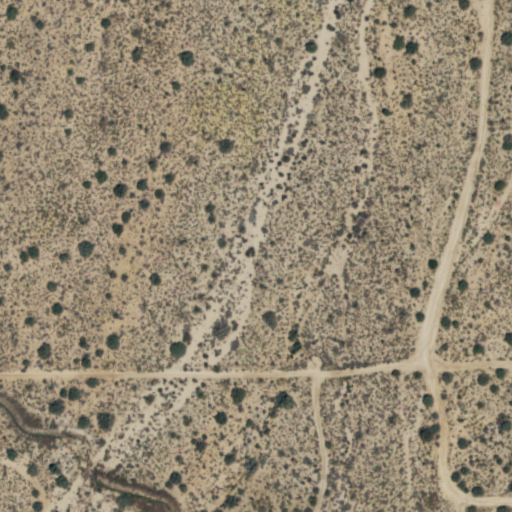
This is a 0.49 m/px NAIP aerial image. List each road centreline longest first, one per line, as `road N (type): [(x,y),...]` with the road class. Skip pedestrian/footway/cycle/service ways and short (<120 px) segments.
road 1 (track): [(511,364),(289,375),(0,374)]
road 2 (track): [(511,501),(471,499),(447,485),(429,363)]
road 3 (track): [(316,511),(326,470),(318,374)]
